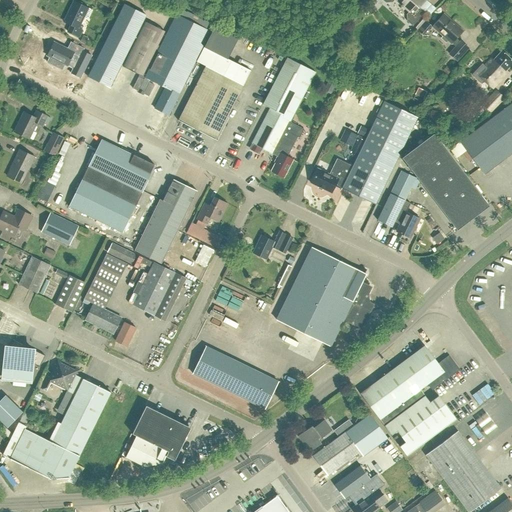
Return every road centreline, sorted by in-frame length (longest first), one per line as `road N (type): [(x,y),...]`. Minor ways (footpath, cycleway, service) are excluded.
road 1 (residential): [(253,189),(2,66)]
road 2 (primary): [(29,506),(168,489),(264,437)]
road 3 (primary): [(264,437),(391,338),(435,293)]
road 4 (residential): [(159,384),(253,189)]
road 5 (residential): [(435,293),(409,266),(253,189)]
road 6 (residential): [(159,384),(0,306)]
road 7 (unclassified): [(511,393),(435,293)]
